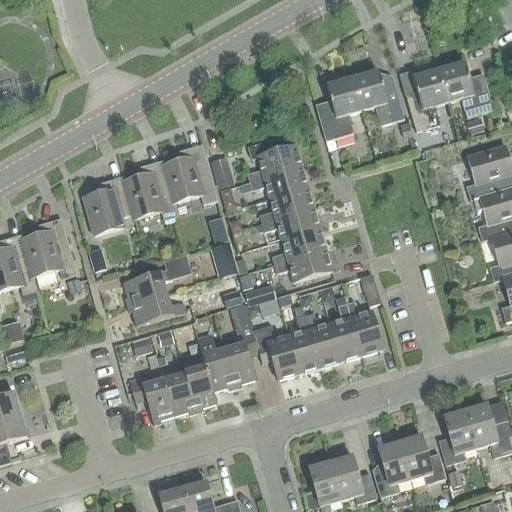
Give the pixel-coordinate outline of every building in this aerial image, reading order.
[(438,73),(447,106),(460,102),(466,121),(492,114),(482,77),(468,81),(464,66),(438,73)] [(433,110),(447,106),(438,73),(412,81),(416,96),(405,99),(415,136),(439,129),(433,110)] [(351,82),(361,114),(374,111),(379,129),(403,123),(393,86),(382,90),(377,74),(351,82)] [(314,109),(325,145),(326,145),(329,144),(333,142),(352,137),(347,118),(361,114),(351,82),(325,89),(329,104),(314,109)] [(399,129),(402,140),(411,138),(408,126),(399,129)] [(295,149),(282,153),(278,141),(247,150),(251,164),(256,163),(259,174),(246,177),(249,186),(302,170),(295,149)] [(329,144),(326,145),(329,154),(336,151),(333,142),(329,144)] [(173,207),(174,207),(200,199),(202,208),(217,204),(201,148),(178,155),(180,164),(163,169),(173,207)] [(479,202),(478,201),(511,191),(511,167),(509,168),(504,150),(467,160),(474,188),(465,190),(469,205),(479,202)] [(234,187),(226,160),(210,165),(217,191),(234,187)] [(141,180),(124,185),(123,185),(136,232),(137,232),(134,222),(160,215),(163,224),(177,220),(174,207),(173,207),(163,169),(162,164),(139,171),(141,180)] [(265,190),(269,202),(308,191),(302,170),(249,186),(251,194),(265,190)] [(136,232),(123,185),(124,185),(123,180),(99,187),(102,196),(83,201),(94,239),(122,231),(119,221),(132,218),(136,232)] [(230,191),(219,194),(222,205),(233,202),(230,191)] [(258,219),(261,227),(314,212),(308,191),(269,202),(272,215),(258,219)] [(511,191),(478,201),(479,202),(486,228),(477,231),(481,245),(490,242),(511,235),(511,191)] [(277,232),(281,244),(320,233),(314,212),(261,227),(261,228),(263,235),(263,236),(277,232)] [(32,281),(35,280),(38,291),(57,285),(54,275),(59,273),(61,283),(76,278),(60,222),(37,229),(40,238),(22,243),(32,281)] [(231,235),(240,232),(237,223),(229,226),(231,235)] [(253,230),(258,236),(263,235),(261,228),(253,230)] [(270,260),(273,269),(326,253),(320,233),(281,244),(284,256),(270,260)] [(511,235),(490,242),(498,269),(489,271),(493,286),(502,283),(502,282),(511,279),(511,235)] [(36,294),(32,281),(22,243),(21,238),(0,244),(0,252),(0,254),(0,294),(19,289),(22,298),(36,294)] [(226,238),(215,241),(217,248),(229,245),(226,238)] [(209,252),(218,283),(238,277),(229,247),(209,252)] [(107,272),(101,252),(87,256),(93,276),(107,272)] [(326,253),(273,269),(275,277),(288,273),(292,286),(332,274),(326,253)] [(235,264),(238,278),(247,276),(243,262),(235,264)] [(183,279),(180,269),(159,275),(159,276),(123,286),(127,301),(124,302),(126,309),(166,297),(162,285),(183,279)] [(367,310),(379,307),(371,278),(359,281),(367,310)] [(505,326),(511,324),(511,279),(502,282),(502,283),(510,309),(500,312),(505,326)] [(66,285),(70,298),(81,295),(77,282),(66,285)] [(275,302),(271,288),(244,296),(248,310),(256,308),(275,302)] [(242,307),(238,293),(221,298),(225,312),(242,307)] [(166,297),(126,309),(128,316),(131,315),(135,330),(172,319),(185,316),(182,306),(169,309),(166,297)] [(298,300),(302,311),(308,309),(311,303),(309,297),(298,300)] [(343,300),(335,302),(337,309),(345,307),(343,300)] [(345,307),(361,361),(382,354),(370,314),(357,318),(353,304),(345,307)] [(340,367),(361,361),(345,307),(337,309),(341,323),(328,327),(340,367)] [(255,383),(248,360),(258,357),(252,335),(251,335),(248,322),(245,311),(244,308),(229,313),(235,336),(231,337),(235,349),(223,353),(234,392),(241,390),(240,387),(255,383)] [(248,310),(245,311),(248,322),(255,320),(258,316),(256,308),(248,310)] [(298,379),(319,373),(304,319),(301,309),(292,311),(295,321),(299,335),(287,339),(298,379)] [(319,373),(340,367),(328,327),(316,330),(312,317),(304,319),(319,373)] [(277,385),(298,379),(287,339),(275,343),(271,329),(252,335),(258,357),(261,367),(271,364),(277,385)] [(20,332),(5,336),(8,348),(23,344),(20,332)] [(173,346),(170,335),(157,338),(160,350),(173,346)] [(223,353),(216,355),(210,336),(196,341),(201,358),(212,396),(213,395),(227,391),(227,394),(234,392),(223,353)] [(152,355),(148,340),(131,345),(136,360),(152,355)] [(25,361),(22,349),(11,352),(14,364),(25,361)] [(189,352),(191,359),(200,357),(198,350),(189,352)] [(156,358),(146,360),(150,372),(159,370),(157,361),(156,358)] [(196,373),(184,377),(195,416),(202,414),(201,411),(216,407),(213,395),(212,396),(201,358),(192,360),(196,373)] [(162,360),(157,361),(159,370),(165,368),(162,360)] [(165,368),(159,370),(173,419),(188,415),(188,418),(195,416),(184,377),(172,380),(168,367),(165,368)] [(159,424),(173,419),(159,370),(150,372),(154,385),(142,389),(140,381),(128,384),(135,407),(145,404),(153,429),(160,426),(159,424)] [(0,424),(20,419),(13,397),(0,401),(0,424)] [(464,414),(475,452),(488,448),(492,462),(511,455),(511,443),(506,424),(491,429),(485,407),(464,414)] [(462,456),(475,452),(464,414),(442,420),(449,441),(437,445),(445,470),(464,464),(462,456)] [(0,468),(11,466),(5,446),(26,440),(20,419),(0,424),(0,468)] [(398,445),(409,484),(422,480),(425,488),(444,482),(437,457),(426,460),(420,439),(398,445)] [(396,488),(409,484),(398,445),(377,452),(383,473),(371,476),(379,501),(398,496),(396,488)] [(329,465),(340,504),(354,500),(356,508),(375,502),(368,477),(357,481),(351,459),(329,465)] [(328,511),(327,508),(340,504),(329,465),(308,471),(319,511),(328,511)] [(462,488),(457,474),(447,477),(451,492),(462,488)] [(181,492),(187,511),(238,511),(236,504),(212,511),(205,485),(181,492)] [(161,511),(187,511),(181,492),(158,498),(161,511)] [(511,492),(492,498),(493,503),(496,511),(511,506),(511,492)]
